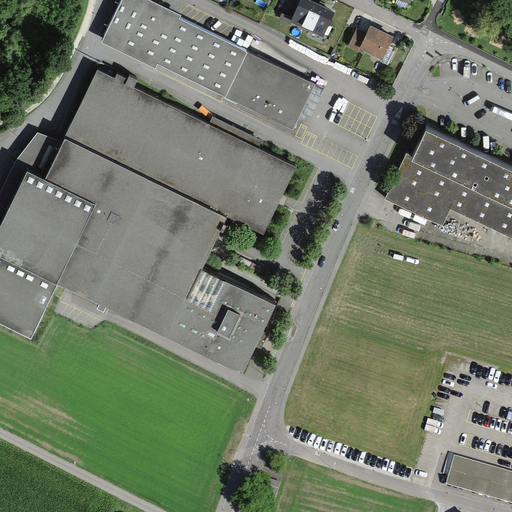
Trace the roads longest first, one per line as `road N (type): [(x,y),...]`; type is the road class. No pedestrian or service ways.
road 1 (residential): [(259,431),(428,35)]
road 2 (residential): [(496,511),(372,477),(259,431)]
road 3 (unknown): [(361,182),(396,209),(511,245)]
